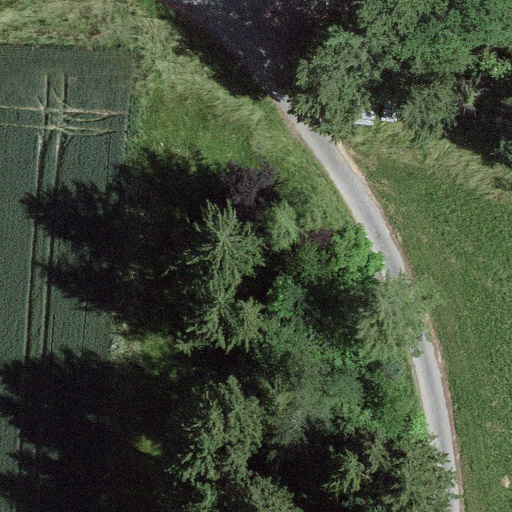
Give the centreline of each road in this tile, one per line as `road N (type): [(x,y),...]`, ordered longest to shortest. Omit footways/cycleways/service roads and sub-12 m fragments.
road 1 (track): [(240,0),(375,228),(407,300),(441,422),(449,511)]
road 2 (residential): [(352,0),(511,34)]
